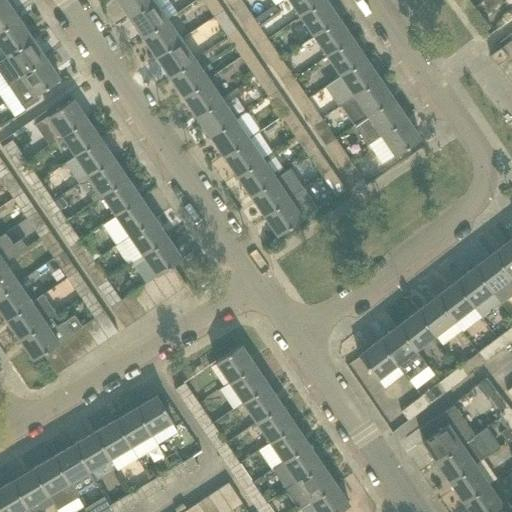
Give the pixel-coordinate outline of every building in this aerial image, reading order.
[(6,0),(5,0),(0,3),(0,32),(20,19),(6,0)] [(117,0),(128,17),(152,0),(117,0)] [(168,19),(154,0),(152,0),(128,17),(142,36),(168,19)] [(223,10),(216,0),(201,0),(213,17),(223,10)] [(240,0),(238,0),(230,6),(243,25),(253,18),(240,0)] [(289,0),(301,16),(324,0),(289,0)] [(324,0),(301,16),(314,36),(340,19),(326,0),(324,0)] [(469,0),(454,0),(465,15),(475,7),(469,0)] [(243,25),(257,46),(268,38),(260,26),(279,13),(273,4),(253,18),(243,25)] [(475,7),(465,15),(480,34),(490,26),(475,7)] [(227,37),(237,30),(223,10),(213,17),(227,37)] [(20,19),(0,32),(0,45),(8,57),(33,39),(20,19)] [(181,39),(168,19),(142,36),(156,56),(181,39)] [(314,36),(328,56),(353,39),(340,19),(314,36)] [(250,50),(237,30),(227,37),(240,57),(250,50)] [(268,38),(257,46),(271,66),(282,58),(268,38)] [(33,39),(8,57),(21,76),(47,59),(33,39)] [(195,59),(181,39),(156,56),(169,76),(195,59)] [(328,56),(341,76),(367,58),(353,39),(328,56)] [(502,47),(509,57),(511,54),(511,42),(510,41),(502,47)] [(509,57),(502,47),(501,47),(490,55),(498,65),(509,57)] [(264,70),(250,50),(240,57),(254,77),(264,70)] [(282,58),(271,66),(284,85),(295,78),(282,58)] [(343,104),(380,79),(367,58),(341,76),(329,84),(343,104)] [(47,59),(21,76),(8,85),(21,105),(36,95),(60,79),(47,59)] [(208,79),(195,59),(169,76),(183,96),(208,79)] [(277,90),(264,70),(254,77),(267,97),(277,90)] [(295,78),(284,85),(298,105),(309,98),(295,78)] [(208,79),(183,96),(196,116),(222,99),(208,79)] [(349,128),(368,115),(393,98),(380,79),(343,104),(336,108),(349,128)] [(281,117),(291,110),(277,90),(267,97),(281,117)] [(24,109),(39,99),(36,95),(21,105),(24,109)] [(87,118),(74,98),(48,116),(61,136),(87,118)] [(309,98),(298,105),(311,125),(322,118),(309,98)] [(407,118),(393,98),(368,115),(381,135),(407,118)] [(196,116),(210,136),(234,119),(222,99),(196,116)] [(294,137),(304,130),(291,110),(281,117),(294,137)] [(223,156),(258,132),(258,128),(247,113),(244,112),(234,119),(210,136),(223,156)] [(61,136),(75,156),(101,138),(87,118),(61,136)] [(322,118),(311,125),(325,145),(335,137),(322,118)] [(421,138),(407,118),(381,135),(369,143),(383,164),(421,138)] [(317,149),(304,130),(294,137),(307,156),(317,149)] [(272,152),(258,132),(223,156),(237,176),(272,152)] [(325,145),(338,165),(349,158),(335,137),(325,145)] [(101,138),(75,156),(65,163),(79,183),(89,176),(114,158),(101,138)] [(2,146),(16,167),(26,160),(12,140),(2,146)] [(331,169),(317,149),(307,156),(321,176),(331,169)] [(276,178),(275,177),(284,171),(272,152),(237,176),(250,196),(276,178)] [(0,178),(10,172),(0,157),(0,178)] [(114,158),(89,176),(102,196),(128,178),(114,158)] [(349,158),(338,165),(351,184),(362,176),(349,158)] [(16,167),(30,187),(40,180),(26,160),(16,167)] [(334,196),(344,189),(331,169),(321,176),(334,196)] [(23,191),(10,172),(0,178),(0,179),(13,198),(23,191)] [(116,216),(141,198),(128,178),(102,196),(116,216)] [(290,198),(276,178),(250,196),(264,216),(290,198)] [(30,187),(43,207),(53,200),(40,180),(30,187)] [(13,198),(27,218),(37,211),(23,191),(13,198)] [(155,218),(141,198),(116,216),(129,235),(155,218)] [(278,235),(303,218),(290,198),(264,216),(278,235)] [(43,207),(57,227),(67,220),(53,200),(43,207)] [(50,231),(37,211),(27,218),(40,238),(50,231)] [(169,238),(155,218),(129,235),(143,256),(169,238)] [(67,220),(57,227),(70,246),(80,240),(67,220)] [(64,251),(50,231),(40,238),(53,258),(64,251)] [(9,232),(0,235),(0,240),(7,258),(28,249),(23,238),(13,243),(9,232)] [(511,237),(493,252),(511,277),(511,237)] [(182,258),(169,238),(143,256),(157,276),(162,272),(172,265),(182,258)] [(70,246),(84,266),(94,260),(80,240),(70,246)] [(77,271),(64,251),(53,258),(67,278),(77,271)] [(493,252),(474,267),(492,291),(500,302),(511,293),(511,277),(493,252)] [(94,260),(84,266),(97,286),(107,279),(94,260)] [(4,262),(0,264),(0,293),(18,282),(4,262)] [(162,272),(176,293),(186,286),(172,265),(162,272)] [(474,267),(454,281),(473,306),(492,291),(474,267)] [(91,291),(77,271),(67,278),(81,298),(91,291)] [(166,299),(176,293),(162,272),(157,276),(151,278),(166,299)] [(0,310),(6,319),(39,296),(25,276),(18,282),(0,293),(0,310)] [(156,306),(166,299),(151,278),(142,285),(156,306)] [(111,306),(121,299),(107,279),(97,286),(111,306)] [(454,320),(473,306),(454,281),(435,296),(454,320)] [(132,292),(146,313),(156,306),(142,285),(132,292)] [(91,291),(81,298),(94,318),(105,311),(91,291)] [(121,299),(136,320),(146,313),(132,292),(121,299)] [(20,339),(51,318),(57,314),(43,293),(39,296),(6,319),(20,339)] [(435,335),(454,320),(435,296),(416,311),(435,335)] [(125,327),(136,320),(121,299),(111,306),(125,327)] [(105,311),(94,318),(108,339),(118,332),(105,311)] [(416,350),(435,335),(416,311),(397,325),(416,350)] [(56,325),(51,318),(20,339),(33,359),(43,353),(53,346),(63,339),(74,332),(82,326),(73,314),(56,325)] [(94,318),(84,325),(98,346),(108,339),(94,318)] [(98,346),(84,325),(82,326),(74,332),(87,352),(98,346)] [(397,364),(408,380),(428,365),(416,350),(397,325),(378,340),(397,364)] [(511,325),(497,337),(505,347),(511,342),(511,325)] [(74,332),(63,339),(77,359),(87,352),(74,332)] [(478,352),(486,362),(505,347),(497,337),(478,352)] [(63,339),(53,346),(67,366),(77,359),(63,339)] [(358,355),(377,379),(397,364),(378,340),(358,355)] [(241,344),(215,362),(229,382),(255,364),(241,344)] [(53,346),(43,353),(56,373),(67,366),(53,346)] [(459,366),(467,377),(479,367),(486,362),(478,352),(459,366)] [(255,364),(229,382),(243,402),(268,384),(255,364)] [(440,381),(448,391),(467,377),(459,366),(440,381)] [(428,406),(448,391),(440,381),(421,395),(428,406)] [(185,382),(175,389),(189,409),(199,402),(185,382)] [(268,384),(243,402),(256,422),(282,404),(268,384)] [(511,409),(500,395),(496,390),(486,397),(501,417),(511,409)] [(152,433),(173,421),(157,394),(136,407),(152,433)] [(400,411),(409,421),(428,406),(421,395),(400,411)] [(202,429),(213,422),(199,402),(189,409),(202,429)] [(282,404),(256,422),(270,442),(295,424),(282,404)] [(419,429),(425,439),(422,441),(436,461),(474,435),(454,405),(419,429)] [(131,446),(152,433),(136,407),(115,419),(131,446)] [(511,410),(511,409),(501,417),(509,426),(501,432),(507,442),(511,438),(511,410)] [(110,458),(131,446),(115,419),(95,431),(110,458)] [(216,449),(226,442),(213,422),(202,429),(216,449)] [(270,442),(283,462),(309,444),(295,424),(270,442)] [(90,470),(110,458),(95,431),(74,444),(90,470)] [(475,464),(482,458),(490,453),(477,433),(474,435),(436,461),(449,481),(475,464)] [(229,469),(240,462),(226,442),(216,449),(229,469)] [(69,482),(90,470),(74,444),(53,456),(69,482)] [(289,486),(297,481),(297,482),(323,464),(309,444),(283,462),(276,467),(289,486)] [(193,455),(172,468),(179,478),(199,466),(193,455)] [(69,482),(53,456),(32,468),(53,503),(57,510),(77,497),(69,482)] [(229,469),(235,477),(243,489),(254,482),(240,462),(229,469)] [(285,489),(300,509),(336,484),(323,464),(297,482),(297,481),(289,486),(285,489)] [(489,484),(488,483),(475,464),(449,481),(463,501),(489,484)] [(32,468),(12,481),(27,507),(29,511),(38,511),(53,503),(32,468)] [(172,468),(151,480),(158,491),(179,478),(172,468)] [(151,480),(130,493),(137,503),(158,491),(151,480)] [(18,511),(27,507),(12,481),(0,487),(0,508),(2,511),(18,511)] [(229,482),(208,495),(219,511),(228,511),(243,503),(229,482)] [(257,509),(267,502),(254,482),(243,489),(257,509)] [(301,511),(338,511),(350,504),(336,484),(300,509),(301,511)] [(490,511),(502,504),(498,497),(489,484),(463,501),(470,511),(490,511)] [(130,493),(110,505),(113,511),(121,511),(137,503),(130,493)] [(198,502),(204,511),(219,511),(208,495),(198,502)] [(258,511),(274,511),(267,502),(257,509),(258,511)]
